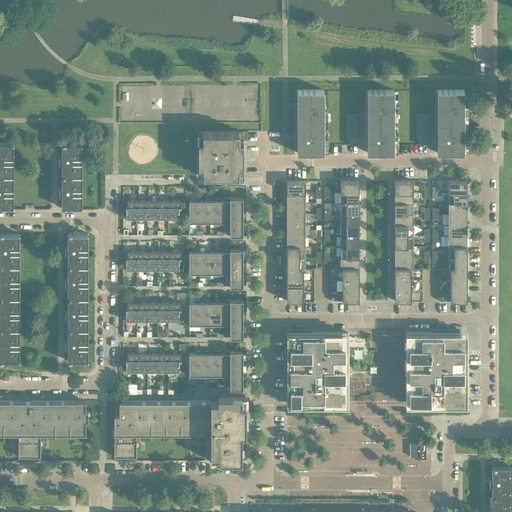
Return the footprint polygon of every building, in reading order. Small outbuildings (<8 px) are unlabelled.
[(324,90),(297,90),(297,91),(297,121),(323,121),(323,117),(323,108),(323,100),(323,92),(323,91),(324,91),(324,90)] [(394,90),(367,90),(367,91),(367,121),(393,121),(393,117),(393,108),(393,100),(393,92),(393,91),(394,91),(394,90)] [(464,90),(437,90),(437,91),(437,121),(463,121),(463,117),(463,108),(463,100),(463,92),(463,91),(464,91),(464,90)] [(437,112),(417,112),(417,137),(437,137),(437,112)] [(297,151),(297,152),(324,152),(324,151),(323,151),(323,146),(323,138),(323,130),(323,121),(297,121),(297,151)] [(367,151),(367,152),(394,152),(394,151),(393,151),(393,146),(393,138),(393,130),(393,121),(367,121),(367,151)] [(437,151),(437,152),(464,152),(464,151),(463,151),(463,147),(463,138),(463,130),(463,122),(463,121),(437,121),(437,151)] [(243,131),(198,131),(198,175),(240,175),(243,175),(243,131)] [(60,156),(59,156),(59,163),(60,163),(60,162),(61,162),(61,175),(82,175),(82,143),(65,143),(65,142),(63,142),(63,143),(61,143),(61,156),(60,156)] [(0,174),(13,175),(13,143),(0,143),(0,174)] [(13,175),(0,174),(0,206),(13,207),(13,175)] [(82,175),(61,175),(61,188),(60,188),(60,187),(59,187),(59,193),(59,194),(60,194),(60,193),(61,193),(61,207),(63,207),(65,207),(82,207),(82,175)] [(305,192),(305,180),(286,180),(286,192),(305,192)] [(359,192),(359,180),(340,180),(340,192),(359,192)] [(413,192),(413,180),(394,180),(394,192),(413,192)] [(467,192),(467,180),(448,180),(448,192),(467,192)] [(305,202),(305,192),(286,192),(286,202),(305,202)] [(359,202),(359,192),(340,192),(340,202),(359,202)] [(413,202),(413,192),(394,192),(394,202),(413,202)] [(467,203),(467,192),(448,192),(448,203),(467,203)] [(200,222),(200,200),(200,197),(195,197),(195,200),(189,200),(189,222),(200,222)] [(210,222),(210,200),(210,197),(205,197),(205,200),(200,200),(200,222),(210,222)] [(220,222),(220,200),(220,197),(215,197),(215,200),(210,200),(210,222),(220,222)] [(229,222),(229,210),(229,197),(225,197),(225,200),(220,200),(220,222),(229,222)] [(242,197),(229,197),(229,210),(241,210),(243,210),(243,206),(241,206),(242,197)] [(126,218),(136,218),(136,207),(138,207),(138,200),(127,200),(127,206),(126,206),(126,218)] [(149,200),(138,200),(138,207),(136,207),(136,218),(147,218),(147,207),(149,207),(149,200)] [(159,200),(149,200),(149,207),(147,207),(147,218),(157,218),(157,207),(159,207),(159,200)] [(170,200),(159,200),(159,207),(157,207),(157,218),(168,218),(168,207),(169,207),(170,200)] [(179,218),(179,207),(185,207),(185,202),(181,202),(181,200),(170,200),(169,207),(168,207),(168,218),(179,218)] [(305,213),(305,202),(286,202),(286,213),(305,213)] [(359,213),(359,202),(340,202),(340,214),(359,213)] [(413,213),(413,202),(394,202),(394,213),(413,213)] [(467,214),(467,203),(448,203),(448,214),(467,214)] [(241,218),(241,210),(229,210),(229,222),(241,222),(243,222),(243,218),(241,218)] [(305,223),(305,213),(286,213),(286,223),(305,223)] [(359,223),(359,213),(340,214),(340,223),(359,223)] [(413,224),(413,213),(394,213),(394,224),(413,224)] [(467,225),(467,214),(448,214),(448,224),(467,225)] [(241,230),(241,222),(229,222),(229,235),(243,235),(243,230),(241,230)] [(305,235),(305,223),(286,223),(286,235),(305,235)] [(359,235),(359,223),(340,223),(340,235),(359,235)] [(413,235),(413,224),(394,224),(394,235),(413,235)] [(467,235),(467,225),(448,224),(448,235),(467,235)] [(0,264),(19,265),(19,233),(3,233),(0,232),(0,233),(0,264)] [(67,252),(67,265),(88,265),(88,233),(71,233),(69,233),(67,233),(67,247),(66,247),(66,246),(65,246),(65,252),(65,253),(66,253),(66,252),(67,252)] [(305,246),(305,235),(286,235),(286,246),(305,246)] [(359,246),(359,235),(340,235),(340,246),(359,246)] [(413,246),(413,235),(394,235),(394,246),(413,246)] [(467,246),(467,235),(448,235),(448,246),(467,246)] [(305,256),(305,246),(286,246),(286,256),(305,256)] [(359,257),(359,246),(340,246),(340,257),(359,257)] [(413,257),(413,246),(394,246),(394,257),(413,257)] [(467,256),(467,246),(448,246),(448,256),(467,256)] [(200,273),(200,251),(200,248),(195,248),(195,251),(189,251),(189,273),(200,273)] [(210,273),(210,251),(210,248),(205,248),(205,251),(200,251),(200,273),(210,273)] [(220,273),(220,251),(220,248),(215,248),(215,251),(210,251),(210,273),(220,273)] [(229,273),(229,261),(229,248),(225,248),(225,251),(220,251),(220,273),(229,273)] [(241,257),(242,249),(242,248),(229,248),(229,261),(241,261),(243,261),(243,257),(241,257)] [(126,269),(136,269),(136,258),(138,258),(138,251),(127,251),(127,257),(126,257),(126,269)] [(148,251),(138,251),(138,258),(136,258),(136,269),(147,269),(147,258),(148,258),(148,251)] [(159,251),(148,251),(148,258),(147,258),(147,269),(157,269),(157,258),(159,258),(159,251)] [(170,251),(159,251),(159,258),(157,258),(157,269),(168,269),(168,258),(170,258),(170,251)] [(181,251),(170,251),(170,258),(168,258),(168,269),(179,269),(179,258),(181,258),(181,251)] [(305,268),(305,256),(286,256),(286,268),(303,268),(305,268)] [(467,268),(467,256),(448,256),(448,268),(450,268),(467,268)] [(359,268),(359,257),(340,257),(340,268),(342,268),(359,268)] [(413,268),(413,257),(394,257),(394,268),(411,268),(413,268)] [(241,269),(241,261),(229,261),(229,273),(241,273),(243,273),(243,269),(241,269)] [(19,265),(0,264),(0,296),(19,297),(19,265)] [(88,265),(67,265),(67,278),(66,278),(66,277),(65,277),(65,284),(66,284),(66,283),(67,283),(67,296),(88,296),(88,265)] [(303,278),(303,268),(286,268),(286,278),(303,278)] [(359,278),(359,268),(342,268),(342,278),(359,278)] [(411,278),(411,268),(394,268),(394,278),(411,278)] [(467,278),(467,268),(450,268),(450,278),(467,278)] [(241,281),(241,273),(229,273),(229,286),(243,286),(243,281),(241,281)] [(303,289),(303,278),(286,278),(286,289),(303,289)] [(359,289),(359,278),(342,278),(342,289),(359,289)] [(411,289),(411,278),(394,278),(394,289),(411,289)] [(467,289),(467,278),(450,278),(450,289),(467,289)] [(303,300),(303,289),(286,289),(286,300),(303,300)] [(359,300),(359,289),(342,289),(342,300),(359,300)] [(411,300),(411,289),(394,289),(394,300),(411,300)] [(467,300),(467,289),(450,289),(450,300),(467,300)] [(19,297),(0,296),(0,327),(19,328),(19,297)] [(88,296),(67,296),(67,310),(66,310),(66,309),(65,309),(65,316),(66,316),(66,315),(67,315),(67,328),(88,328),(88,296)] [(200,324),(200,302),(200,299),(195,299),(195,302),(189,302),(189,324),(200,324)] [(210,324),(210,302),(210,299),(205,299),(205,302),(200,302),(200,324),(210,324)] [(220,324),(220,302),(220,299),(215,299),(215,302),(210,302),(210,324),(220,324)] [(229,324),(229,312),(229,299),(225,299),(225,302),(220,302),(220,324),(229,324)] [(242,299),(229,299),(229,312),(241,312),(243,312),(243,308),(241,308),(242,299)] [(126,320),(136,320),(136,309),(138,309),(138,302),(127,302),(127,308),(126,308),(126,320)] [(148,302),(138,302),(138,309),(136,309),(136,320),(147,320),(147,309),(148,309),(148,302)] [(159,302),(148,302),(148,309),(147,309),(147,320),(157,320),(157,309),(159,309),(159,302)] [(169,302),(159,302),(159,309),(157,309),(157,320),(168,320),(168,309),(169,309),(169,302)] [(181,302),(169,302),(169,309),(168,309),(168,320),(179,320),(179,309),(181,309),(181,302)] [(241,320),(241,312),(229,312),(229,324),(241,324),(243,324),(243,320),(241,320)] [(241,332),(241,324),(229,324),(229,337),(243,337),(243,332),(241,332)] [(19,328),(0,327),(0,359),(0,360),(0,361),(3,361),(3,360),(19,360),(19,328)] [(88,328),(67,328),(68,341),(66,341),(66,340),(65,340),(65,347),(66,347),(68,346),(68,360),(69,360),(69,361),(72,361),(72,360),(88,360),(88,328)] [(311,332),(286,331),(287,381),(287,402),(298,402),(298,405),(307,405),(307,402),(321,402),(321,405),(348,405),(349,405),(401,405),(430,405),(431,405),(467,405),(467,377),(467,332),(431,332),(406,332),(402,332),(350,332),(348,332),(347,332),(311,332)] [(200,375),(200,353),(200,350),(195,350),(195,353),(189,353),(189,375),(200,375)] [(210,375),(210,353),(210,350),(205,350),(205,353),(200,353),(200,375),(210,375)] [(220,375),(220,353),(220,350),(215,350),(215,353),(210,353),(210,375),(220,375)] [(229,375),(229,363),(229,350),(225,350),(225,353),(220,353),(220,375),(229,375)] [(242,350),(229,350),(229,363),(241,363),(243,363),(243,359),(241,359),(242,350)] [(126,371),(136,371),(137,360),(138,360),(138,353),(127,353),(127,359),(126,359),(126,371)] [(148,353),(138,353),(138,360),(137,360),(136,371),(147,371),(147,360),(148,360),(148,353)] [(159,353),(148,353),(148,360),(147,360),(147,371),(157,371),(157,360),(159,360),(159,353)] [(170,353),(159,353),(159,360),(157,360),(157,371),(168,371),(168,360),(170,360),(170,353)] [(181,353),(170,353),(170,360),(168,360),(168,371),(179,371),(179,360),(181,360),(181,353)] [(241,371),(241,363),(229,363),(229,375),(241,375),(243,375),(243,371),(241,371)] [(241,383),(241,375),(229,375),(229,388),(243,388),(243,383),(241,383)] [(246,422),(246,395),(218,395),(218,404),(211,404),(211,403),(210,403),(210,404),(196,404),(196,403),(195,403),(195,404),(181,404),(181,403),(180,403),(180,404),(166,404),(166,403),(165,403),(165,404),(151,404),(151,403),(150,403),(150,404),(136,404),(136,403),(135,403),(135,404),(129,404),(129,409),(125,409),(125,400),(119,400),(119,414),(114,414),(114,456),(136,456),(136,429),(210,429),(210,460),(233,460),(233,456),(242,456),(242,433),(241,423),(246,422)] [(0,428),(18,429),(18,456),(41,456),(41,429),(86,429),(86,420),(88,420),(88,409),(86,409),(86,400),(75,400),(75,404),(70,404),(70,403),(70,404),(55,404),(55,403),(55,404),(40,404),(40,403),(40,404),(30,404),(30,403),(29,403),(29,404),(19,404),(19,403),(18,403),(18,404),(4,404),(4,403),(3,403),(3,404),(0,403),(0,428)] [(410,442),(410,456),(420,456),(420,458),(426,458),(426,442),(410,442)] [(491,467),(492,467),(492,478),(490,478),(489,478),(489,484),(490,484),(491,484),(491,495),(511,495),(511,465),(491,466),(491,467)] [(511,511),(511,495),(491,495),(491,507),(490,507),(489,507),(488,511),(511,511)]
